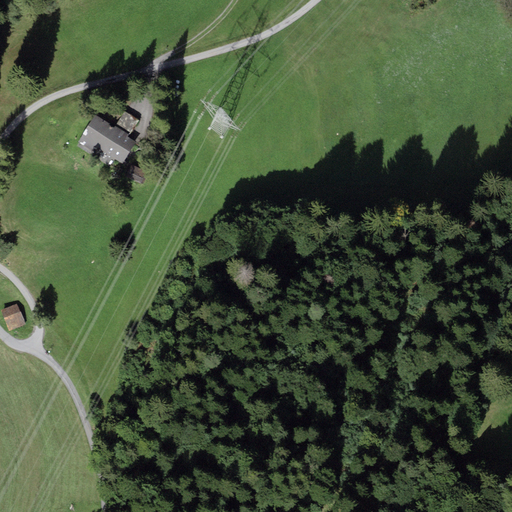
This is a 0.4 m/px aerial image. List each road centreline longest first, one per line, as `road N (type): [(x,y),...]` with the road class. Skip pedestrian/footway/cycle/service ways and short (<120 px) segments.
road 1 (unclassified): [(315,0),(247,41),(47,99),(0,138)]
road 2 (unclassified): [(107,511),(85,408),(68,378),(33,348)]
